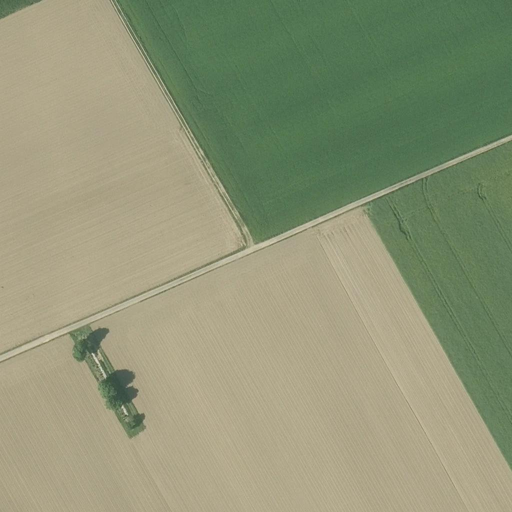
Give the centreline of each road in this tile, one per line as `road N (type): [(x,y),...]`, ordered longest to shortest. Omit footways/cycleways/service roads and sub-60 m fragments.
road 1 (track): [(254,249),(113,0)]
road 2 (track): [(511,137),(254,249)]
road 3 (track): [(0,359),(254,249)]
